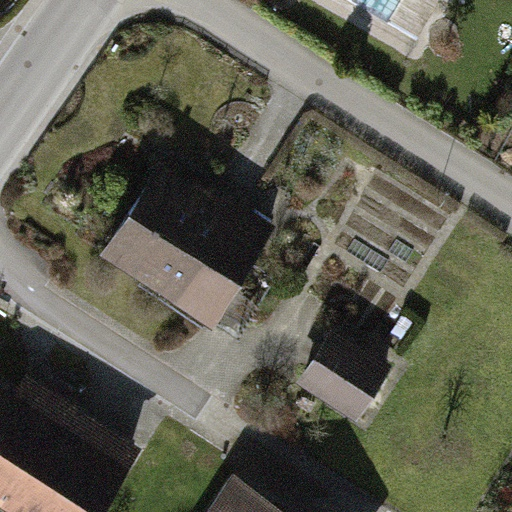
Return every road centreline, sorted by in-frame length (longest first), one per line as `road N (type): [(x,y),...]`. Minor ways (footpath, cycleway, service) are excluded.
road 1 (residential): [(0,268),(362,511)]
road 2 (residential): [(201,0),(511,200)]
road 3 (tertiary): [(84,0),(4,116)]
